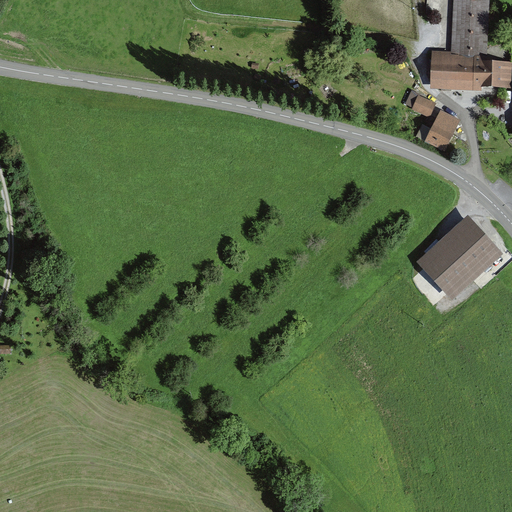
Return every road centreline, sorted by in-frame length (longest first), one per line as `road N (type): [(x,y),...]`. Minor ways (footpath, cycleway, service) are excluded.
road 1 (tertiary): [(0,66),(367,136),(444,167),(511,223)]
road 2 (track): [(0,175),(14,243),(0,311)]
